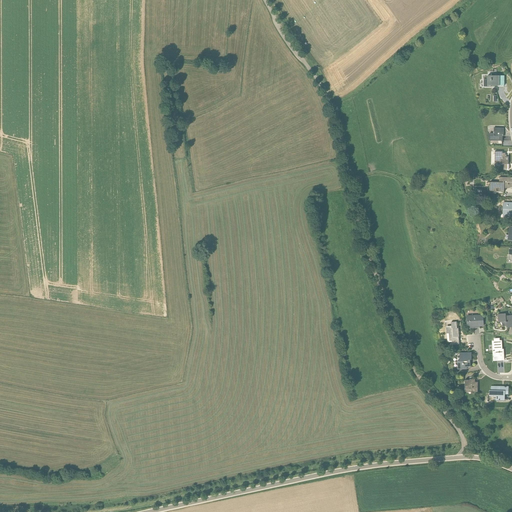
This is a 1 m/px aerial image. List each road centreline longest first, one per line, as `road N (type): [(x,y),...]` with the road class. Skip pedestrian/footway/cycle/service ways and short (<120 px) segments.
road 1 (unclassified): [(464,457),(459,431),(396,338),(331,107),(264,0)]
road 2 (unclassified): [(150,511),(336,471),(464,457)]
